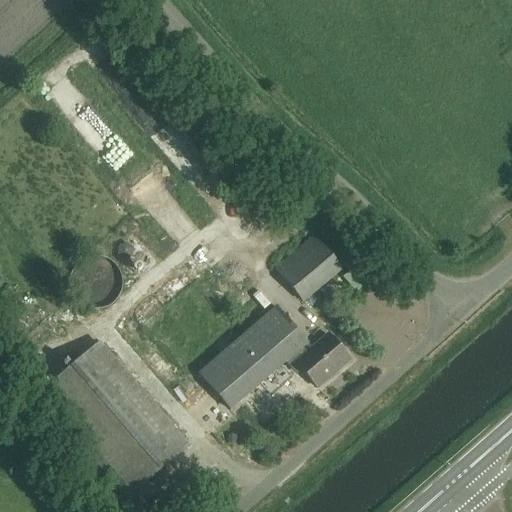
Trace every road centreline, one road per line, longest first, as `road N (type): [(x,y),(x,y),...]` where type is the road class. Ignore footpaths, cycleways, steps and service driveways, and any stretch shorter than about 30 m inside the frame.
road 1 (unclassified): [(457,313),(372,218),(270,125),(162,0)]
road 2 (unclassified): [(234,511),(457,313)]
